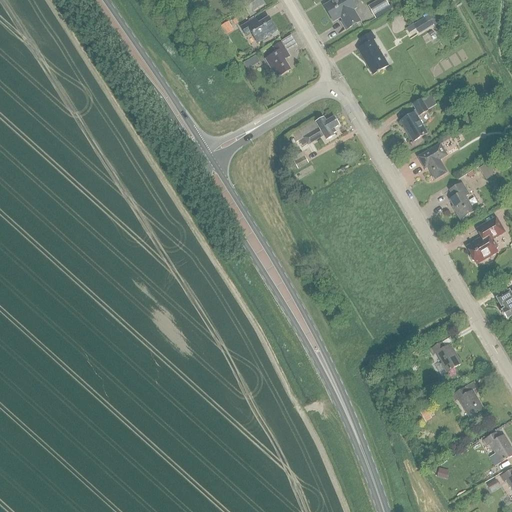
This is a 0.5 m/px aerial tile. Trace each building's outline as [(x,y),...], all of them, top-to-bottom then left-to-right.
[(254,11),(264,5),(260,0),(245,0),(241,3),(250,16),(255,13),(254,11)] [(346,30),(360,22),(353,10),(356,8),(351,0),(335,0),(324,7),(334,22),(341,18),(343,21),(341,22),(346,30)] [(386,0),(377,0),(369,5),(376,18),(386,12),(384,9),(390,5),(386,0)] [(431,14),(413,25),(416,30),(418,34),(433,25),(434,27),(436,31),(440,29),(438,25),(434,18),(442,13),(440,9),(431,14)] [(257,43),(277,31),(269,18),(254,26),(251,21),(241,27),(246,35),(251,32),(257,43)] [(225,33),(232,29),(227,21),(220,25),(225,33)] [(373,75),(388,66),(373,41),(375,39),(371,33),(360,40),(364,46),(358,50),(373,75)] [(277,78),(291,70),(282,56),(287,53),(281,43),(273,47),(276,52),(265,59),(277,78)] [(249,60),(243,64),(247,71),(254,67),(249,60)] [(431,96),(422,101),(428,110),(437,105),(431,96)] [(417,112),(401,122),(413,143),(427,134),(417,117),(428,111),(428,110),(422,101),(422,100),(413,105),(417,112)] [(334,129),(339,126),(334,118),(326,122),(324,119),(316,123),(315,121),(292,135),(294,139),(291,141),(293,145),(300,141),(304,148),(324,136),(326,141),(334,136),(333,134),(336,133),(334,129)] [(440,161),(447,156),(440,144),(418,158),(425,170),(428,168),(435,180),(447,173),(440,161)] [(295,162),(299,169),(309,163),(303,152),(295,157),(297,161),(295,162)] [(497,158),(488,164),(492,171),(501,166),(497,158)] [(460,221),(474,212),(466,197),(469,195),(462,183),(450,191),(454,198),(450,201),(456,211),(455,211),(460,221)] [(504,233),(496,219),(477,230),(482,239),(467,248),(471,255),(470,256),(469,258),(471,261),(473,262),(475,261),(477,264),(497,252),(490,241),(504,233)] [(510,292),(497,299),(503,310),(502,311),(507,320),(511,316),(511,293),(511,294),(510,292)] [(447,373),(462,364),(450,345),(445,348),(442,343),(430,350),(433,355),(436,354),(447,373)] [(470,418),(484,410),(473,391),(479,387),(475,382),(465,389),(453,396),(456,401),(459,400),(470,418)] [(426,409),(420,413),(425,422),(431,418),(426,409)] [(418,414),(411,418),(414,424),(421,420),(418,414)] [(501,463),(511,456),(511,448),(504,436),(499,439),(496,433),(484,440),(487,446),(490,444),(501,463)] [(439,469),(436,478),(444,480),(447,471),(439,469)] [(511,488),(511,470),(501,477),(504,482),(507,481),(511,488)] [(491,492),(500,487),(496,480),(487,486),(491,492)]
